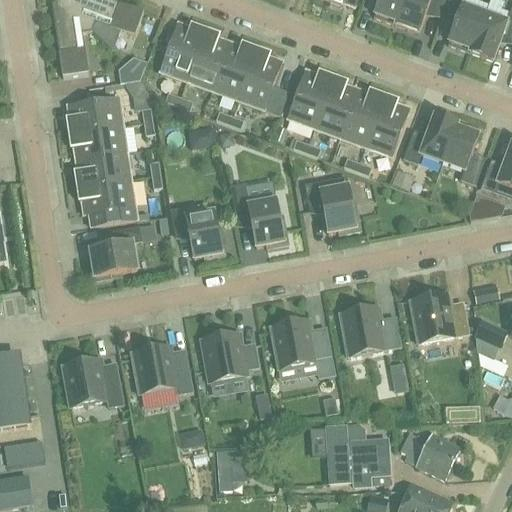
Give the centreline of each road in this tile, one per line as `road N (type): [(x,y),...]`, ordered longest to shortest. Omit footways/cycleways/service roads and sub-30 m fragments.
road 1 (residential): [(511,235),(63,312),(11,0)]
road 2 (residential): [(511,109),(214,0)]
